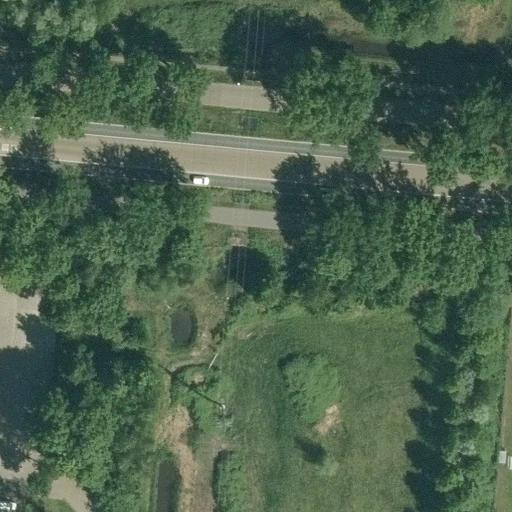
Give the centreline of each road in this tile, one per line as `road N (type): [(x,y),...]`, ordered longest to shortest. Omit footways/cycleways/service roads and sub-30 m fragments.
road 1 (unclassified): [(511,122),(0,75)]
road 2 (secondary): [(0,162),(511,209)]
road 3 (secondary): [(511,168),(0,121)]
